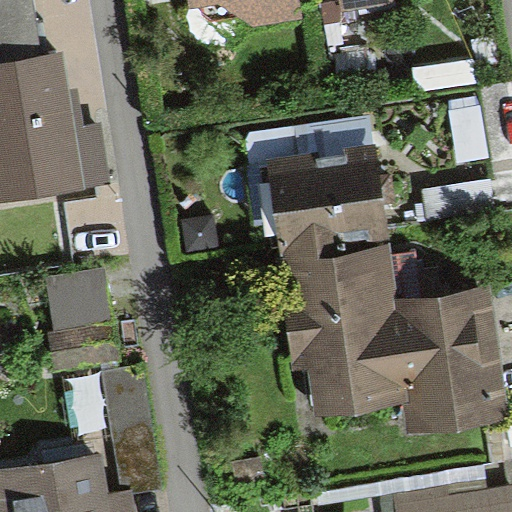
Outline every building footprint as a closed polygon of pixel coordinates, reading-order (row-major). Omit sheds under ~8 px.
[(35,0),(0,0),(0,198),(112,181),(102,123),(88,126),(82,90),(71,91),(65,54),(44,58),(35,0)] [(302,0),(190,0),(192,7),(219,2),(252,27),(306,18),(302,0)] [(339,0),(342,12),(392,3),(394,0),(339,0)] [(379,139),(271,154),(295,313),(288,316),(295,369),(312,366),(319,413),(406,401),(410,429),(508,415),(489,284),(401,296),(379,139)] [(104,268),(50,276),(58,330),(50,331),(56,370),(118,360),(104,268)] [(142,367),(104,373),(121,494),(159,488),(142,367)] [(101,454),(0,470),(0,511),(132,511),(130,495),(108,498),(101,454)] [(511,511),(511,488),(449,498),(450,511),(511,511)] [(449,511),(447,491),(395,497),(396,511),(449,511)]
